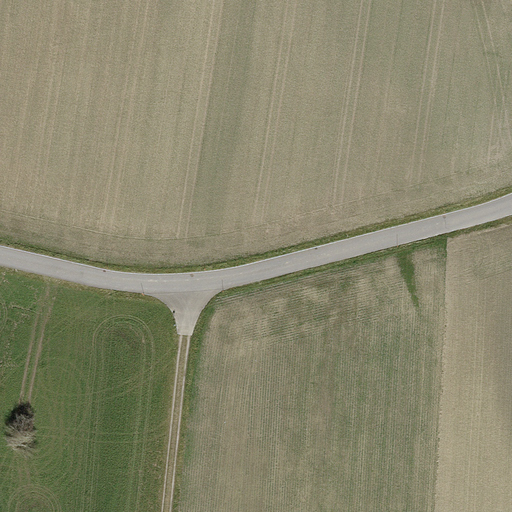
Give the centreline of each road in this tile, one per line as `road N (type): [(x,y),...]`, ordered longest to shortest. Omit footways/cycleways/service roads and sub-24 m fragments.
road 1 (track): [(0,256),(116,282),(191,287),(511,202)]
road 2 (track): [(191,287),(168,511)]
